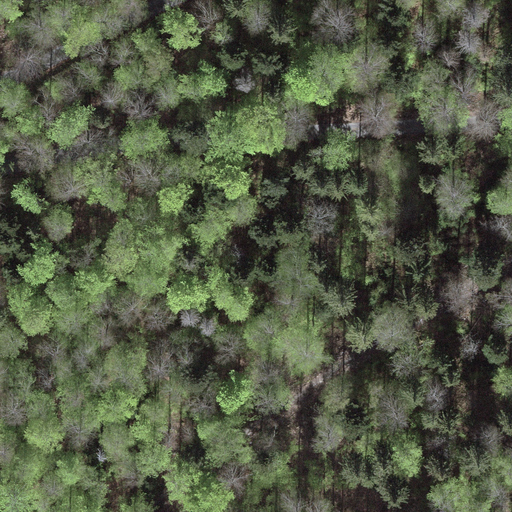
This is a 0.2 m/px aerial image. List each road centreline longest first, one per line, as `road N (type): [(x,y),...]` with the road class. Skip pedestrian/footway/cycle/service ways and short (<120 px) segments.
road 1 (unclassified): [(0,168),(161,141),(511,125)]
road 2 (unclassified): [(168,0),(0,86)]
